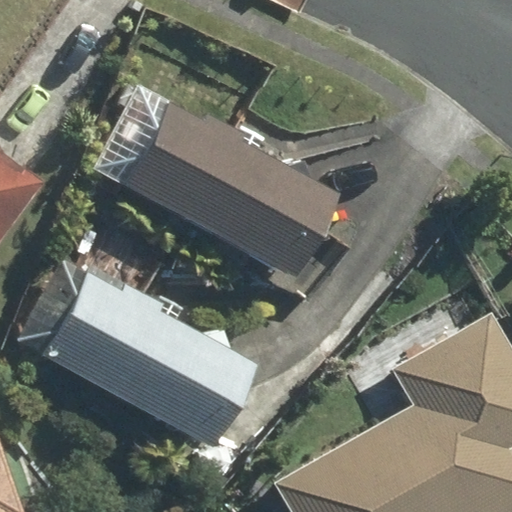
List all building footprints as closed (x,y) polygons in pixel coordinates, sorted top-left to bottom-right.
[(330,191),(134,83),(88,165),(284,273),(330,191)] [(0,229),(35,182),(0,156),(0,229)] [(252,356),(81,269),(37,355),(208,443),(252,356)] [(289,511),(462,511),(467,510),(467,511),(511,511),(511,352),(475,289),(348,365),(376,412),(268,476),(289,511)] [(0,511),(11,511),(0,477),(0,511)]
